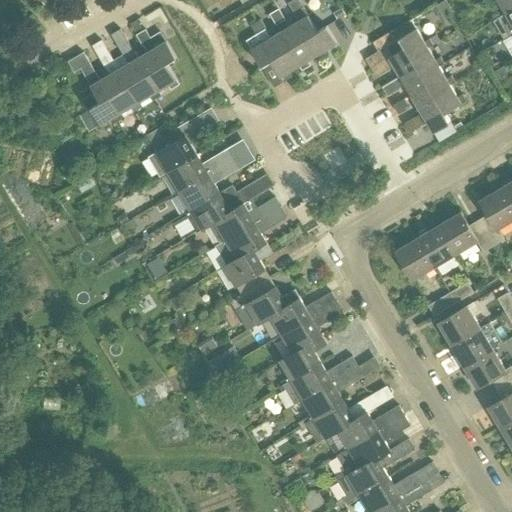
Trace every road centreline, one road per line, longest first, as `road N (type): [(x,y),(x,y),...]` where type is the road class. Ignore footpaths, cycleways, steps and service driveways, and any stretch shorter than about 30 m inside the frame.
road 1 (residential): [(497,511),(336,239),(405,195)]
road 2 (track): [(0,464),(259,453)]
road 3 (residential): [(365,130),(336,90),(290,106),(276,139),(297,170)]
road 4 (residential): [(405,195),(511,133)]
